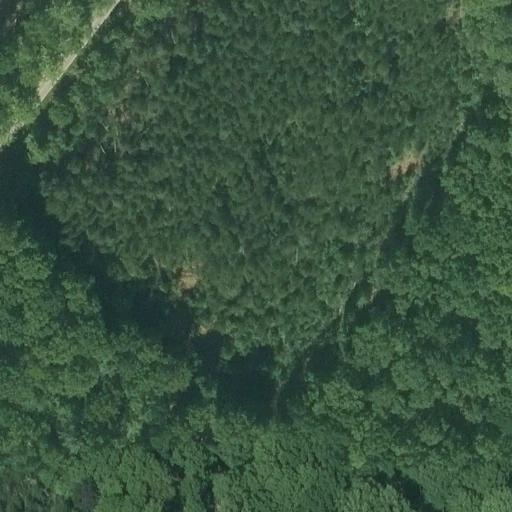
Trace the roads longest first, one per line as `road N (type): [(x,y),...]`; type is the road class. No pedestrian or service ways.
road 1 (track): [(195,511),(511,59)]
road 2 (tertiary): [(0,134),(104,0)]
